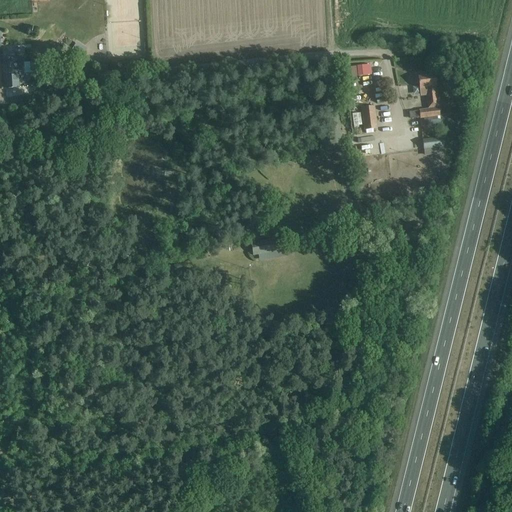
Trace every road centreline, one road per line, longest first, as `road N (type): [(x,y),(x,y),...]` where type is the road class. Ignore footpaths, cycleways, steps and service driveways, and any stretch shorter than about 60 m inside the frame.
road 1 (unclassified): [(363,511),(367,449),(334,52)]
road 2 (motorway): [(511,70),(401,511)]
road 3 (unclassified): [(0,98),(334,52)]
road 4 (motorway): [(444,511),(511,234)]
road 5 (unclassified): [(478,511),(511,374)]
